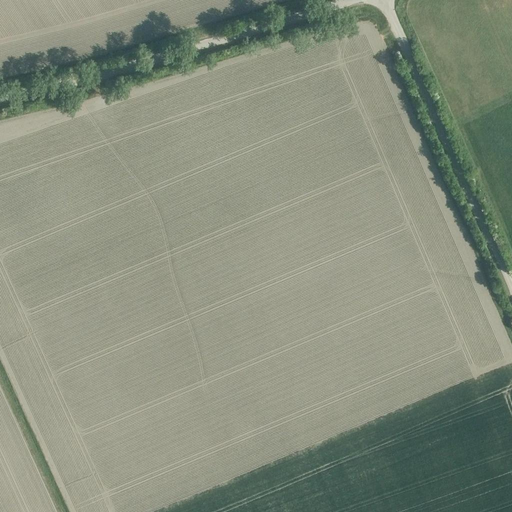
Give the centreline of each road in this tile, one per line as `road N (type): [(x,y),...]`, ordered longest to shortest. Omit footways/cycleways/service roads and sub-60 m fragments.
road 1 (tertiary): [(0,99),(348,0)]
road 2 (unclassified): [(511,289),(383,0)]
